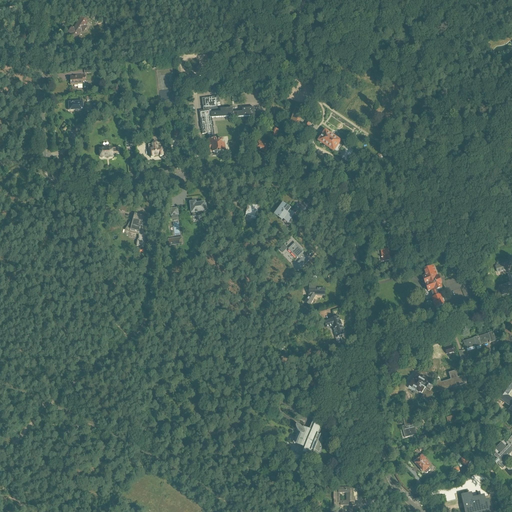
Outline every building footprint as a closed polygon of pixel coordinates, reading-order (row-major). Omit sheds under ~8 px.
[(84,32),(87,27),(85,26),(88,21),(81,17),(74,28),(72,27),(68,32),(71,34),(70,35),(77,39),(82,31),(84,32)] [(82,76),(82,75),(77,76),(78,77),(71,77),(71,85),(78,85),(78,89),(83,88),(83,84),(82,81),(86,81),(85,76),(82,76)] [(204,111),(199,111),(200,112),(201,124),(201,129),(202,129),(202,130),(202,131),(203,134),(207,134),(208,141),(209,145),(210,145),(211,149),(211,153),(212,153),(214,153),(215,153),(216,153),(217,153),(217,152),(222,151),(224,151),(226,151),(226,150),(225,144),(224,144),(223,144),(222,140),(216,141),(216,140),(216,137),(215,137),(214,131),(213,127),(214,127),(213,122),(212,118),(229,117),(229,118),(251,117),(251,118),(255,118),(255,109),(242,109),(243,112),(236,113),(233,113),(233,109),(221,110),(221,113),(213,113),(211,113),(211,110),(218,109),(217,102),(220,102),(219,97),(205,99),(202,99),(204,111)] [(72,103),(68,103),(68,110),(75,110),(76,111),(79,111),(84,111),(84,109),(83,109),(83,103),(83,102),(79,102),(78,102),(78,100),(72,100),(72,103)] [(293,115),(300,118),(303,111),(296,108),(293,115)] [(333,136),(323,129),(320,134),(323,136),(319,141),(320,142),(320,143),(322,144),(323,144),(326,146),(325,147),(327,148),(328,147),(330,149),(330,150),(332,151),(333,151),(334,151),(341,142),(337,139),(337,138),(334,136),(333,136)] [(265,152),(268,144),(259,140),(256,149),(265,152)] [(155,156),(159,156),(164,155),(163,154),(166,154),(165,149),(164,143),(158,144),(156,143),(154,143),(153,145),(149,145),(150,157),(155,157),(155,156)] [(104,147),(104,149),(101,149),(101,157),(102,157),(103,158),(104,158),(105,157),(109,157),(110,157),(111,157),(112,157),(113,157),(113,153),(119,152),(118,148),(112,148),(112,149),(109,149),(108,147),(108,146),(105,146),(104,147)] [(196,202),(191,203),(191,208),(190,209),(191,212),(192,212),(192,213),(193,213),(193,217),(204,216),(203,212),(206,211),(205,207),(206,207),(206,204),(205,204),(205,203),(196,204),(196,202)] [(249,204),(246,215),(251,216),(251,219),(256,220),(259,206),(256,205),(249,204)] [(290,209),(283,204),(275,214),(279,217),(280,218),(282,219),(284,217),(289,220),(293,214),(289,211),(290,209)] [(143,232),(143,223),(142,223),(144,216),(135,214),(132,224),(130,223),(126,230),(130,232),(134,234),(139,234),(139,239),(138,240),(137,242),(137,243),(137,245),(137,246),(146,246),(145,232),(143,232)] [(297,259),(299,258),(301,260),(294,266),(299,271),(310,261),(305,256),(302,254),(304,252),(295,243),(288,249),(297,259)] [(392,253),(395,251),(391,245),(388,248),(389,250),(388,250),(388,251),(381,252),(383,263),(387,262),(387,264),(390,263),(389,252),(391,252),(392,253)] [(509,259),(496,263),(497,265),(495,265),(496,266),(495,266),(497,273),(509,270),(508,266),(511,265),(509,259)] [(434,267),(425,270),(424,271),(426,277),(423,278),(428,292),(431,291),(432,293),(431,293),(432,296),(433,296),(434,298),(432,298),(436,308),(444,305),(440,295),(439,296),(437,291),(442,289),(439,281),(440,280),(439,277),(438,277),(434,267)] [(508,287),(507,284),(500,287),(501,290),(502,295),(511,292),(511,287),(511,288),(511,287),(508,287)] [(325,296),(325,289),(316,289),(316,285),(309,285),(309,295),(305,302),(309,305),(315,295),(325,296)] [(344,334),(338,317),(330,320),(330,321),(325,322),(327,328),(332,326),(336,337),(344,334)] [(478,337),(481,345),(489,342),(489,343),(496,341),(493,332),(486,334),(478,337)] [(506,345),(511,342),(511,340),(510,335),(503,337),(506,345)] [(481,345),(478,337),(478,336),(471,338),(471,339),(463,341),(466,349),(474,347),(475,348),(481,346),(481,345)] [(444,344),(446,354),(456,352),(454,342),(444,344)] [(281,358),(285,368),(291,366),(287,355),(281,358)] [(458,378),(456,371),(449,373),(451,380),(441,383),(441,382),(437,383),(438,384),(433,385),(427,381),(428,380),(418,374),(413,381),(408,388),(414,391),(415,390),(422,394),(423,394),(419,400),(422,402),(424,399),(428,402),(433,394),(467,384),(464,376),(458,378)] [(511,376),(497,397),(511,408),(509,411),(511,412),(511,398),(508,395),(511,390),(511,376)] [(310,386),(318,388),(320,383),(312,380),(310,386)] [(405,438),(417,435),(413,419),(412,417),(403,419),(404,422),(405,426),(402,426),(405,438)] [(299,432),(294,444),(305,448),(303,453),(310,456),(312,451),(311,451),(312,450),(314,451),(314,452),(317,454),(318,454),(318,455),(319,455),(320,455),(320,454),(321,454),(321,453),(322,453),(322,452),(322,444),(324,442),(322,441),(322,438),(320,437),(321,435),(320,435),(320,436),(318,435),(318,434),(319,435),(324,423),(314,419),(310,429),(303,427),(303,428),(302,427),(301,426),(300,425),(299,425),(298,425),(297,425),(296,425),(296,426),(296,427),(296,428),(297,429),(297,430),(298,431),(299,432)] [(511,433),(511,432),(511,422),(508,419),(503,426),(511,433)] [(495,454),(494,455),(497,459),(496,459),(494,461),(494,462),(496,464),(497,463),(499,464),(500,466),(501,467),(502,469),(503,469),(506,466),(503,462),(503,463),(502,462),(505,459),(509,455),(511,452),(511,451),(511,435),(509,440),(508,441),(506,443),(507,444),(508,445),(507,446),(506,447),(503,444),(498,450),(500,453),(498,455),(496,453),(495,454)] [(426,473),(430,470),(428,468),(431,465),(425,459),(425,458),(422,455),(415,462),(415,463),(415,464),(416,465),(417,465),(421,469),(421,470),(422,471),(423,471),(423,472),(424,471),(426,473)] [(460,463),(467,467),(470,460),(463,457),(460,463)] [(350,488),(350,487),(338,487),(338,490),(333,490),(333,500),(334,500),(334,508),(340,508),(341,506),(348,506),(348,511),(352,511),(353,506),(355,506),(355,497),(354,497),(354,488),(350,488)] [(485,511),(489,510),(487,502),(484,502),(482,498),(471,500),(470,496),(463,497),(466,511),(474,511),(484,509),(485,511)]
